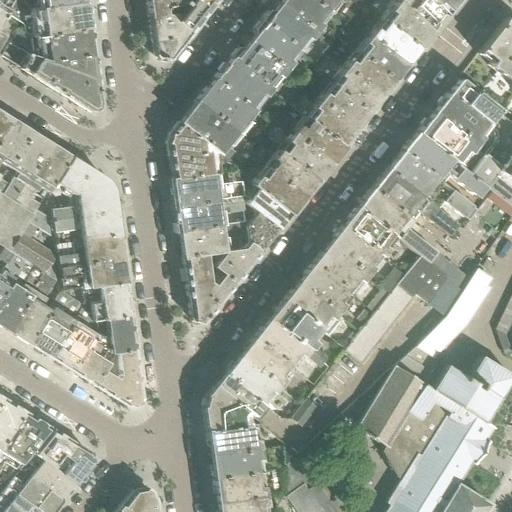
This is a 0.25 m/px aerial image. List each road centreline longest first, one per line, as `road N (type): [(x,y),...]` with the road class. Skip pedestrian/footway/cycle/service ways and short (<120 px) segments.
road 1 (residential): [(165,371),(193,366),(211,351),(486,0)]
road 2 (residential): [(165,371),(131,134)]
road 3 (residential): [(134,448),(0,362)]
road 4 (residential): [(127,99),(176,81),(241,0)]
road 5 (residential): [(131,134),(76,136),(0,87)]
